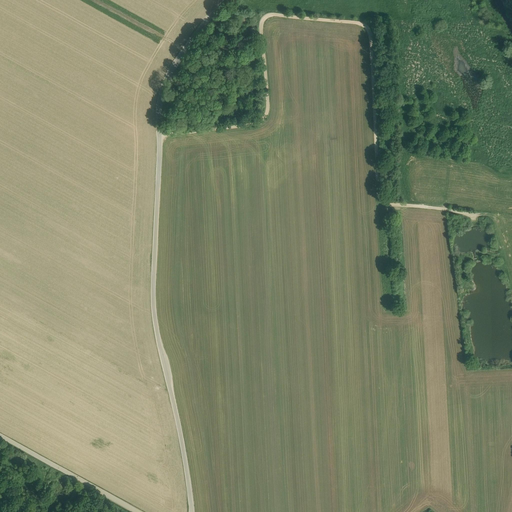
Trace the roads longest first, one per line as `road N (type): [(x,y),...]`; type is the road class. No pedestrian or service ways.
road 1 (track): [(160,134),(266,120),(263,16),(361,23),(371,35),(380,202),(492,212)]
road 2 (unclassified): [(191,511),(153,287),(159,101),(167,73),(227,0)]
road 3 (track): [(137,511),(0,436)]
